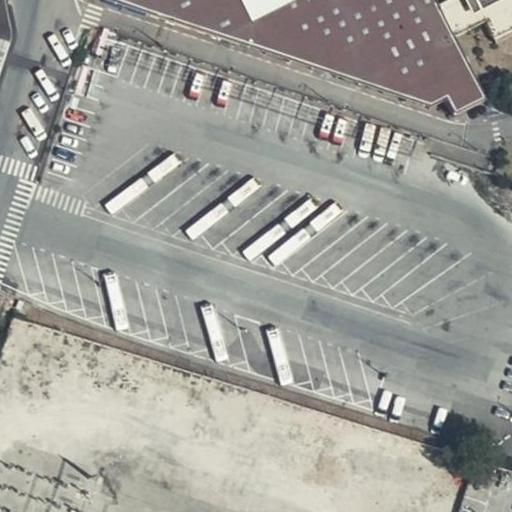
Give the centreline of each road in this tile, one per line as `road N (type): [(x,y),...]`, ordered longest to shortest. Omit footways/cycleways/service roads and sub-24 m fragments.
road 1 (unknown): [(62,227),(511,384)]
road 2 (unknown): [(511,267),(486,248),(327,186),(169,139),(132,140),(104,155)]
